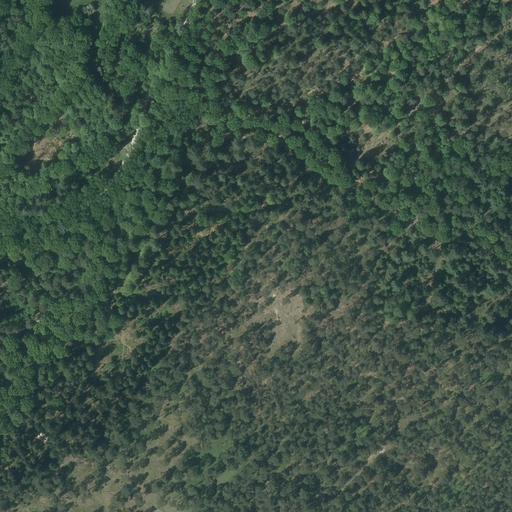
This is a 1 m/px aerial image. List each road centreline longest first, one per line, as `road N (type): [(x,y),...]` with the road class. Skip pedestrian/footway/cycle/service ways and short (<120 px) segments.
road 1 (track): [(0,239),(105,192),(198,0)]
road 2 (track): [(334,178),(511,16)]
road 3 (track): [(118,233),(174,207),(305,203),(334,178)]
road 4 (track): [(130,147),(265,137),(334,178)]
road 5 (track): [(130,147),(108,154),(7,0)]
road 6 (track): [(334,178),(390,213),(511,263)]
road 7 (track): [(511,192),(440,258),(412,353)]
road 8 (track): [(204,89),(262,34),(357,0)]
road 9 (track): [(390,213),(511,104)]
